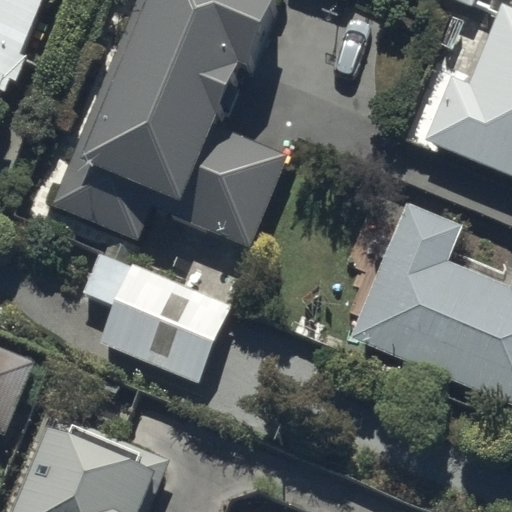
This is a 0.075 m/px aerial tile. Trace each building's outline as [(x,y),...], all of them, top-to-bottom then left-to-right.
[(0,0),(0,83),(36,0),(0,0)] [(138,0),(54,204),(136,238),(153,198),(180,209),(176,218),(250,249),(289,156),(211,124),(236,62),(247,67),(274,0),(138,0)] [(444,0),(474,13),(479,0),(444,0)] [(450,85),(424,149),(511,185),(511,13),(505,11),(471,94),(450,85)] [(408,209),(351,343),(511,411),(511,293),(450,268),(465,233),(408,209)] [(230,305),(94,252),(79,291),(112,304),(97,345),(199,384),(230,305)] [(0,437),(4,440),(34,361),(0,348),(0,437)] [(49,416),(5,511),(152,511),(171,470),(49,416)]
